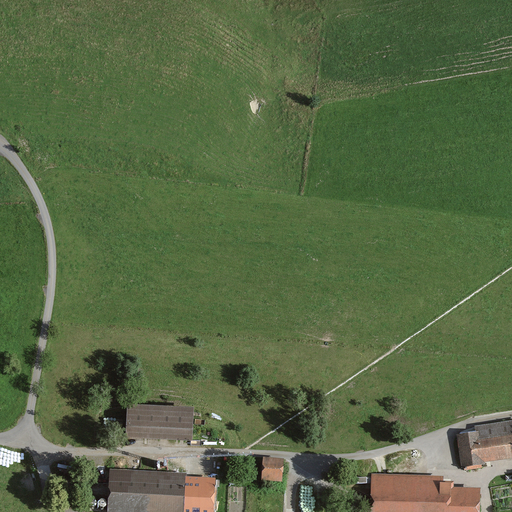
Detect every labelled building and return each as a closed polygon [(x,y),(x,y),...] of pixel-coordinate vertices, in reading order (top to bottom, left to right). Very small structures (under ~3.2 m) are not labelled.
[(199,412),(134,410),(133,439),(198,441),(199,412)] [(477,438),(462,440),(466,470),(489,467),(488,462),(511,458),(511,425),(476,431),(477,438)] [(290,463),(267,463),(268,482),(291,482),(290,463)] [(218,511),(220,479),(116,475),(114,511),(218,511)] [(453,478),(375,477),(374,511),(484,511),(485,490),(453,489),(453,478)]
